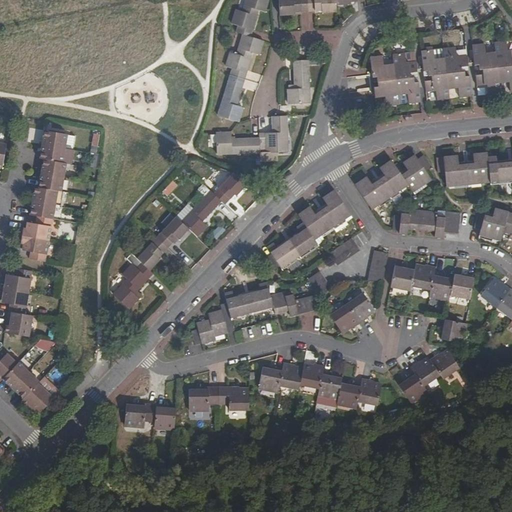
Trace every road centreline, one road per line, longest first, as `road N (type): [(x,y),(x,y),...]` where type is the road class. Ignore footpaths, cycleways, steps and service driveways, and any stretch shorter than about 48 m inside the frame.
road 1 (residential): [(138,351),(165,369),(291,338),(372,356),(421,336)]
road 2 (tertiary): [(138,351),(294,187),(329,162)]
road 3 (residential): [(475,0),(359,23),(346,40),(321,123),(329,162)]
road 4 (tertiary): [(329,162),(400,135),(511,121)]
road 5 (residential): [(329,162),(382,237),(465,248)]
road 6 (tertiary): [(46,450),(138,351)]
